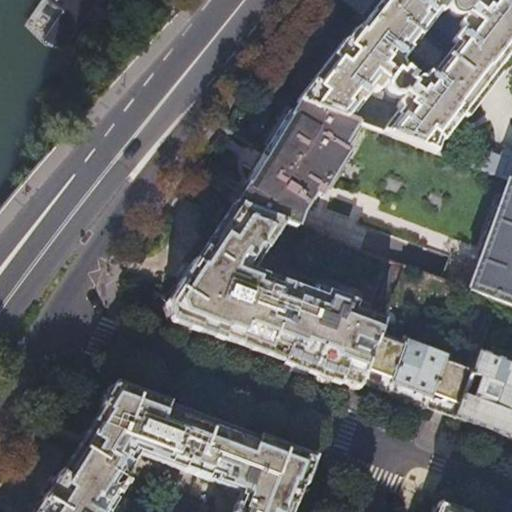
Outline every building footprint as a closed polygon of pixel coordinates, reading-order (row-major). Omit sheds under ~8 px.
[(46,0),(28,28),(66,55),(104,0),(46,0)] [(371,0),(367,7),(359,17),(364,20),(358,29),(355,27),(345,41),(342,40),(328,59),(297,99),(298,100),(348,118),(378,79),(394,68),(408,50),(430,22),(439,9),(437,8),(443,1),(443,0),(371,0)] [(511,0),(481,0),(478,5),(470,0),(443,0),(443,1),(446,4),(446,6),(446,8),(447,10),(448,11),(449,13),(452,15),(455,16),(458,16),(460,15),(467,20),(452,39),(430,22),(408,50),(430,67),(416,85),(408,79),(412,74),(404,68),(399,73),(394,68),(378,79),(384,84),(384,87),(384,89),(385,91),(386,92),(387,94),(389,95),(392,96),(395,96),(398,95),(404,100),(381,131),(433,150),(438,138),(441,139),(460,113),(464,115),(497,73),(493,70),(511,45),(511,0)] [(361,123),(348,118),(298,100),(265,153),(234,202),(283,221),(289,222),(295,225),(300,211),(314,189),(318,191),(361,123)] [(504,177),(511,180),(511,171),(511,172),(509,174),(508,174),(507,175),(505,175),(503,175),(502,175),(501,174),(500,174),(499,173),(497,171),(497,170),(496,169),(496,168),(496,166),(496,164),(497,162),(496,158),(489,159),(483,169),(504,177)] [(511,305),(511,180),(504,177),(462,287),(495,299),(511,305)] [(376,335),(382,317),(315,291),(253,268),(283,221),(234,202),(231,201),(206,241),(195,259),(192,258),(164,302),(170,321),(221,340),(222,339),(250,349),(282,361),(282,363),(339,385),(340,382),(356,388),(359,381),(369,354),(348,347),(352,338),(372,345),(376,335)] [(307,229),(295,225),(289,222),(285,231),(304,238),(307,229)] [(453,416),(470,370),(442,360),(444,355),(405,341),(403,346),(376,335),(372,345),(369,354),(359,381),(388,392),(390,394),(393,396),(397,398),(400,400),(402,401),(409,404),(413,405),(416,405),(420,406),(426,406),(453,416)] [(511,362),(477,350),(470,370),(453,416),(485,429),(511,438),(511,362)] [(303,486),(314,456),(289,447),(242,429),(122,384),(113,381),(99,405),(101,407),(88,428),(61,471),(59,470),(45,493),(32,511),(290,511),(301,485),(303,486)] [(462,511),(436,502),(432,511),(462,511)]
